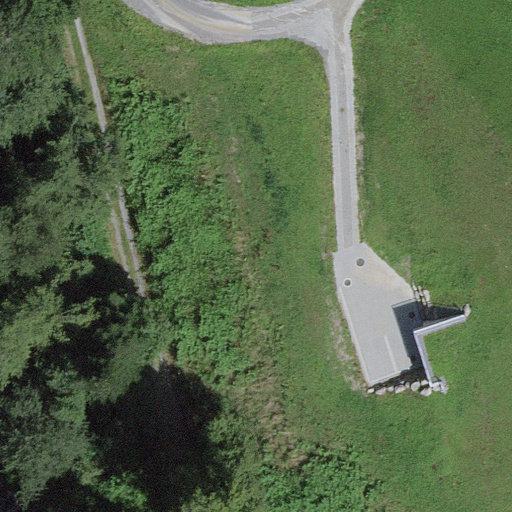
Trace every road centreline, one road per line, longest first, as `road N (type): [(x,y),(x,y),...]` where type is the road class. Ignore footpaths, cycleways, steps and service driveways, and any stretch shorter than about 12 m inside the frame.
road 1 (track): [(67,0),(167,382),(190,511)]
road 2 (track): [(347,243),(337,54),(312,19),(248,25),(164,0)]
